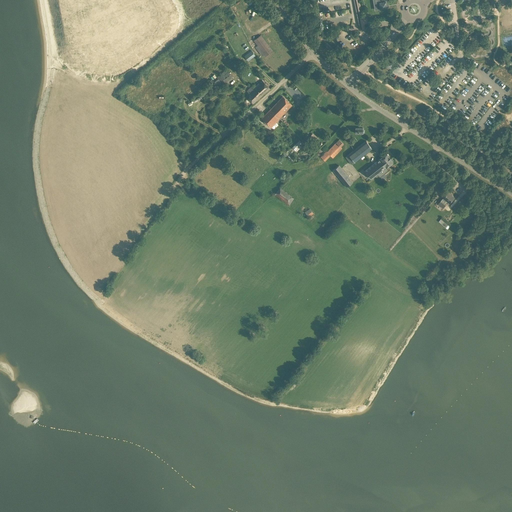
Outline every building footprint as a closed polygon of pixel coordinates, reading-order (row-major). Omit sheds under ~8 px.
[(359,0),(354,0),(360,29),(365,28),(364,24),(369,23),(367,15),(363,16),(359,0)] [(375,4),(377,4),(378,11),(388,9),(388,7),(388,6),(387,0),(377,0),(374,1),(375,4)] [(254,40),(258,45),(255,47),(261,55),(263,53),(266,56),(272,51),(260,35),(254,40)] [(255,56),(250,50),(245,54),(246,55),(245,56),(249,61),(255,56)] [(239,61),(231,65),(236,73),(243,68),(242,66),(239,61)] [(215,82),(217,85),(230,74),(226,69),(213,80),(215,82)] [(248,92),(245,96),(251,102),(253,103),(270,89),(262,81),(261,80),(256,85),(254,83),(251,86),(247,90),(248,92)] [(208,87),(200,94),(202,96),(210,90),(208,87)] [(201,96),(187,103),(188,105),(202,98),(201,96)] [(283,96),(270,110),(279,118),(291,105),(283,96)] [(270,110),(262,118),(271,127),(279,118),(270,110)] [(272,133),(266,138),(270,142),(275,138),(272,133)] [(292,147),(296,151),(303,144),(299,140),(292,147)] [(346,156),(352,164),(372,149),(372,148),(366,141),(366,140),(346,156)] [(340,147),(341,147),(336,142),(327,152),(326,151),(321,157),(325,161),(330,155),(333,158),(342,148),(340,147)] [(380,159),(365,171),(371,179),(381,170),(384,174),(388,170),(386,167),(393,162),(392,161),(393,161),(393,160),(392,158),(391,158),(390,158),(386,153),(379,158),(380,159)] [(333,170),(347,188),(347,187),(354,182),(339,164),(333,170)] [(280,188),(275,195),(288,205),(294,198),(280,188)] [(448,192),(438,203),(443,208),(446,205),(444,203),(447,200),(450,202),(455,197),(448,192)] [(310,208),(305,212),(308,217),(313,213),(310,208)]
